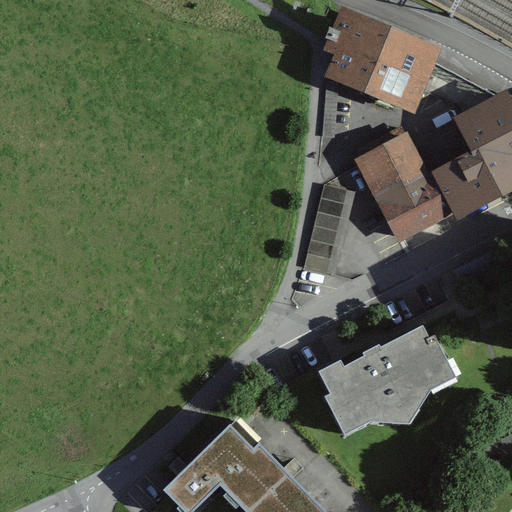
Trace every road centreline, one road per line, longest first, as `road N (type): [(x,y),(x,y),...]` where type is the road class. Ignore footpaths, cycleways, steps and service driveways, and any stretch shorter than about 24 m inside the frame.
road 1 (residential): [(511,211),(269,339),(163,441),(75,495)]
road 2 (residential): [(360,0),(511,70)]
